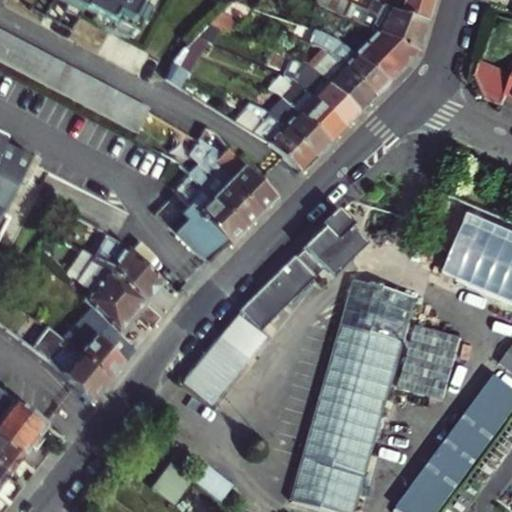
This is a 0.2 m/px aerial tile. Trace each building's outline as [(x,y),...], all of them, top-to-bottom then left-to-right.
[(49,0),(88,20),(90,16),(117,30),(122,20),(137,28),(152,0),(49,0)] [(347,20),(363,28),(375,33),(378,22),(328,0),(319,0),(317,6),(347,20)] [(383,0),(400,4),(398,13),(428,22),(434,0),(383,0)] [(347,20),(317,6),(315,11),(326,16),(322,24),(338,32),(350,42),(356,35),(346,25),(347,20)] [(375,33),(377,34),(420,54),(428,22),(398,13),(395,23),(379,18),(378,22),(375,33)] [(346,25),(356,35),(363,28),(347,20),(346,25)] [(0,33),(0,59),(4,61),(16,67),(28,73),(41,78),(53,84),(64,89),(79,97),(91,102),(105,108),(113,94),(0,33)] [(373,50),(404,70),(420,54),(377,34),(366,45),(373,50)] [(327,52),(343,68),(374,100),(389,84),(353,57),(344,47),(340,51),(336,46),(339,43),(333,37),(326,45),(330,49),(327,52)] [(344,47),(339,43),(336,46),(340,51),(344,47)] [(366,45),(353,57),(389,84),(404,70),(373,50),(366,45)] [(183,53),(171,65),(186,72),(198,60),(183,53)] [(0,69),(85,114),(98,122),(105,108),(91,102),(79,97),(64,89),(53,84),(41,78),(28,73),(16,67),(4,61),(0,59),(0,69)] [(511,69),(510,75),(480,62),(476,77),(486,100),(497,105),(503,92),(511,95),(511,69)] [(166,70),(167,82),(172,85),(186,72),(171,65),(166,70)] [(315,65),(310,70),(316,74),(317,73),(320,70),(315,65)] [(328,84),(360,114),(374,100),(343,68),(328,84)] [(316,74),(310,70),(306,74),(312,79),(316,74)] [(282,99),(293,110),(297,114),(329,145),(345,130),(313,98),(298,83),(282,99)] [(328,84),(313,98),(345,130),(360,114),(328,84)] [(293,110),(282,99),(274,108),(282,121),(293,110)] [(315,160),(283,128),(265,110),(247,101),(239,111),(245,117),(248,114),(260,125),(273,138),(267,145),(299,176),(315,160)] [(297,114),(283,128),(315,160),(329,145),(297,114)] [(260,125),(252,135),(267,145),(273,138),(260,125)] [(206,151),(180,135),(169,154),(184,162),(188,157),(198,165),(203,168),(207,163),(203,160),(209,153),(206,151)] [(210,167),(259,216),(275,200),(226,150),(218,159),(210,167)] [(0,199),(20,162),(0,151),(0,199)] [(173,191),(188,207),(226,245),(228,247),(244,231),(193,180),(181,166),(152,151),(149,157),(155,160),(153,166),(180,183),(173,191)] [(207,163),(210,167),(218,159),(209,153),(203,160),(207,163)] [(200,173),(193,180),(244,231),(259,216),(210,167),(207,163),(203,168),(198,165),(195,169),(200,173)] [(226,245),(188,207),(178,216),(185,223),(174,235),(204,265),(226,245)] [(344,208),(336,215),(342,221),(349,214),(344,208)] [(427,270),(511,303),(511,234),(451,210),(427,270)] [(336,215),(242,305),(262,326),(324,263),(335,274),(373,238),(349,214),(342,221),(336,215)] [(121,247),(98,235),(94,241),(104,247),(101,254),(111,263),(106,269),(146,303),(162,283),(121,247)] [(91,292),(84,301),(119,335),(146,303),(106,269),(92,261),(80,282),(91,292)] [(358,511),(395,381),(413,319),(420,293),(357,275),(295,496),(351,511),(358,511)] [(69,326),(74,317),(57,306),(52,315),(69,326)] [(187,373),(216,397),(267,333),(238,310),(187,373)] [(467,334),(413,319),(395,381),(449,397),(467,334)] [(64,342),(106,385),(123,364),(81,322),(64,342)] [(28,335),(19,346),(91,404),(106,385),(64,342),(54,356),(28,335)] [(451,498),(511,417),(511,390),(495,378),(421,475),(451,498)] [(0,417),(12,402),(0,393),(0,417)] [(12,402),(0,417),(0,443),(22,459),(46,427),(12,402)] [(0,471),(8,477),(22,459),(0,443),(0,471)] [(0,487),(8,477),(0,471),(0,487)] [(401,501),(414,511),(439,511),(451,498),(421,475),(401,501)]
